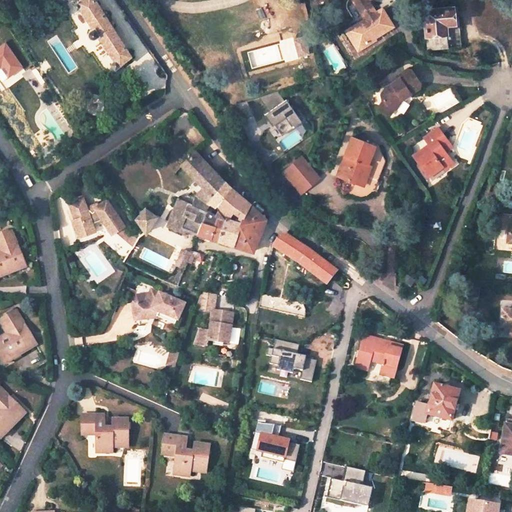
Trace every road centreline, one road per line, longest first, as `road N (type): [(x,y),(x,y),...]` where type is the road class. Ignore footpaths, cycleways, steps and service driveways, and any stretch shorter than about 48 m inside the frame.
road 1 (residential): [(186,93),(218,152),(276,217),(356,281)]
road 2 (residential): [(504,87),(416,325)]
road 3 (residential): [(356,281),(302,511)]
road 4 (residential): [(31,189),(67,376)]
road 5 (residential): [(31,189),(186,93)]
road 6 (residential): [(67,376),(6,511)]
road 7 (unclassified): [(67,376),(180,418)]
